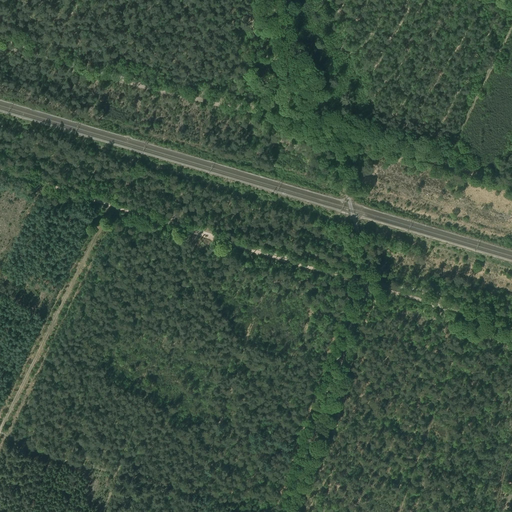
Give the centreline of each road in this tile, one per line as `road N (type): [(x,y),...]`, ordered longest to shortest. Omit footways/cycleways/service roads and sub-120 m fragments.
road 1 (track): [(0,168),(368,285)]
road 2 (track): [(327,130),(0,46)]
road 3 (track): [(0,433),(54,458),(280,511)]
road 4 (track): [(112,201),(0,429)]
road 5 (track): [(368,285),(288,511)]
road 6 (track): [(511,185),(327,130)]
road 7 (track): [(511,22),(437,163)]
road 8 (track): [(368,285),(511,327)]
road 9 (track): [(323,114),(271,0)]
